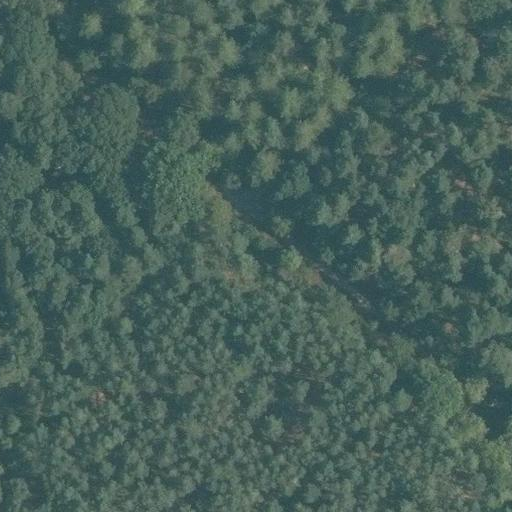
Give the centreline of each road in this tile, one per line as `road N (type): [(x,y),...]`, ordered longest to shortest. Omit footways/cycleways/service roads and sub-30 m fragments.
road 1 (track): [(14,0),(430,353),(511,453)]
road 2 (track): [(0,391),(205,242),(488,0)]
